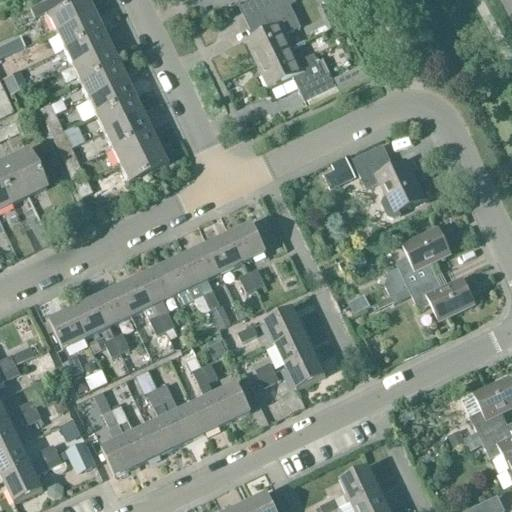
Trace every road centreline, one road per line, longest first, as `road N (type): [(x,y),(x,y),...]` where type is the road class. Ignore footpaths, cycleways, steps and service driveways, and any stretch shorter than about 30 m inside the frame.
road 1 (residential): [(139,511),(511,336)]
road 2 (residential): [(224,191),(405,104),(430,108),(447,123),(511,262)]
road 3 (residential): [(0,298),(224,191)]
road 4 (residential): [(133,0),(224,191)]
